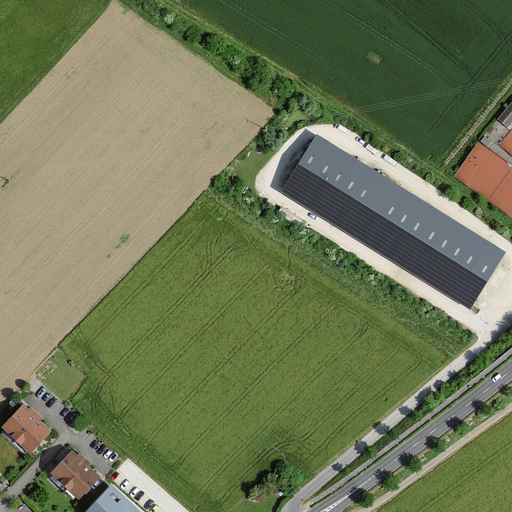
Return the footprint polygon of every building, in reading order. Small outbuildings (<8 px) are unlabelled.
[(511,103),(499,119),(507,127),(511,121),(511,103)] [(310,207),(469,307),(503,252),(318,136),(296,171),(284,191),(310,207)] [(491,142),(485,137),(481,142),(487,147),(491,142)] [(29,412),(24,407),(5,428),(32,452),(51,431),(39,421),(41,418),(31,409),(29,412)] [(79,458),(74,453),(55,474),(82,498),(100,478),(89,467),(91,465),(81,456),(79,458)] [(142,511),(112,483),(85,511),(142,511)]
